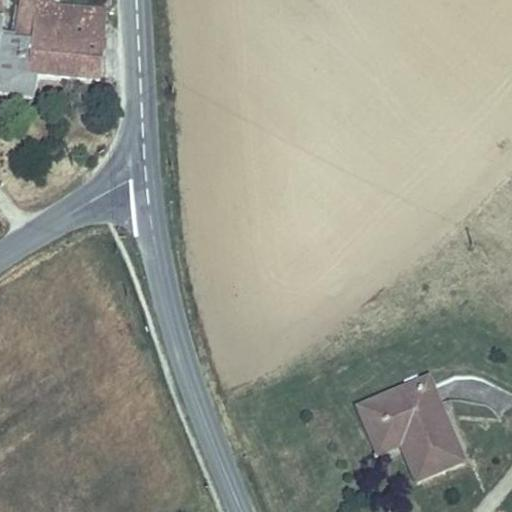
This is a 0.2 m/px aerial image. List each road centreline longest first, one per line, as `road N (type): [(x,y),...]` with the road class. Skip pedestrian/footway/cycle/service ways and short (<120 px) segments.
road 1 (tertiary): [(237,511),(189,390),(145,178)]
road 2 (tertiary): [(145,178),(133,0)]
road 3 (tertiary): [(0,254),(145,178)]
